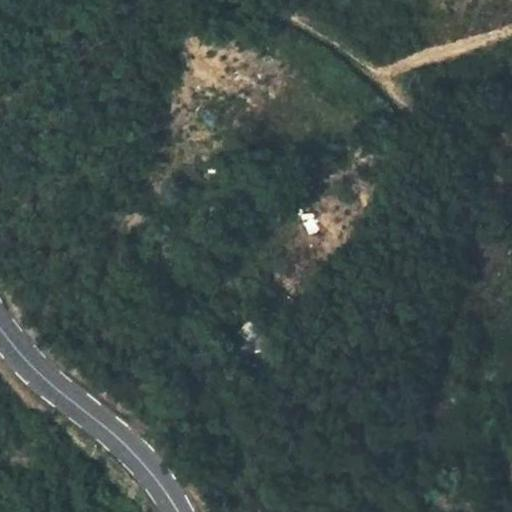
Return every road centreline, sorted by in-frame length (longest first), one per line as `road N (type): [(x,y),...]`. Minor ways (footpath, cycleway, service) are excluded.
road 1 (track): [(511,31),(373,68),(511,201)]
road 2 (secondary): [(169,511),(132,446),(0,323)]
road 3 (track): [(373,68),(321,28),(254,0)]
